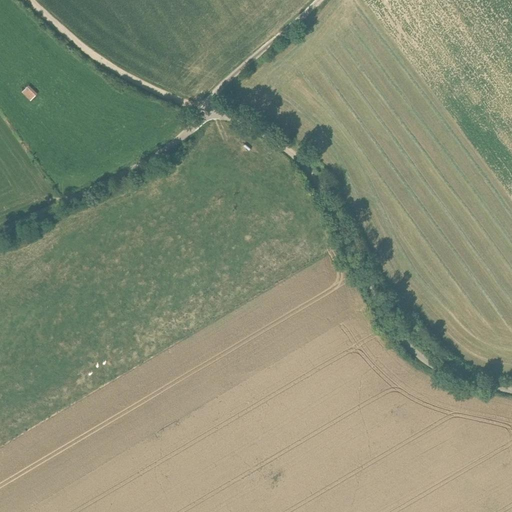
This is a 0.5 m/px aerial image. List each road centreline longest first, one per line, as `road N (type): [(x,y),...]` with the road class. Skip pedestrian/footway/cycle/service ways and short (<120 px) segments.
road 1 (unclassified): [(203,111),(256,129),(303,165),(373,297),(410,348),(441,370),(511,391)]
road 2 (unclassified): [(0,231),(140,165),(203,111)]
road 3 (track): [(203,111),(123,75),(26,0)]
road 4 (unclassified): [(203,111),(320,0)]
